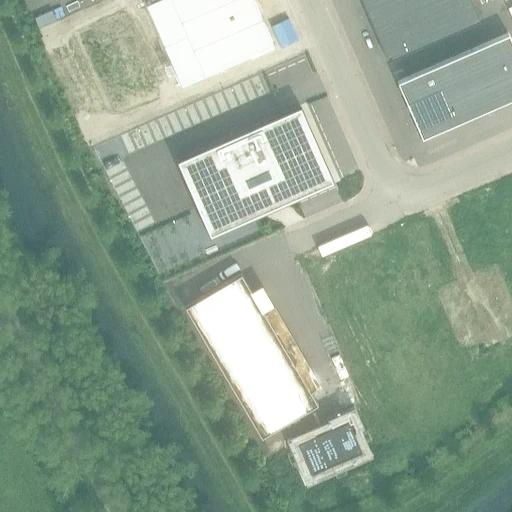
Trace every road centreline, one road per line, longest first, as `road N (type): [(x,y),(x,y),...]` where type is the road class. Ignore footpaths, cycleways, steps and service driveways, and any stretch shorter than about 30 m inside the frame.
road 1 (unclassified): [(115,511),(0,291)]
road 2 (residential): [(394,200),(307,0)]
road 3 (residential): [(394,200),(511,149)]
road 4 (residential): [(283,249),(394,200)]
